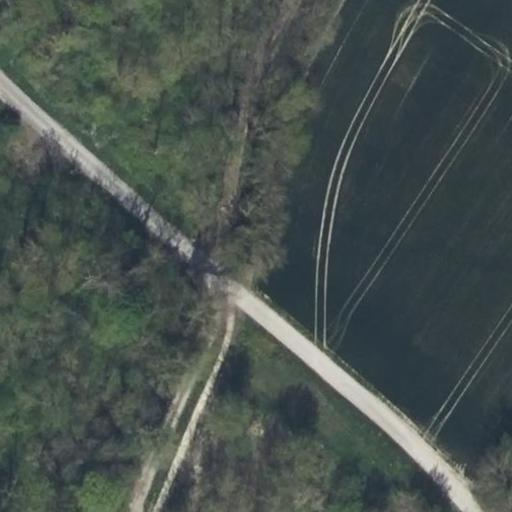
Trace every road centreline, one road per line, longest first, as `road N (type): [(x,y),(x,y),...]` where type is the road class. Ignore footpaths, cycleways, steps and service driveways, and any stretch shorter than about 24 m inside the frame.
road 1 (track): [(471,511),(375,402),(225,288),(0,85)]
road 2 (track): [(127,511),(231,292)]
